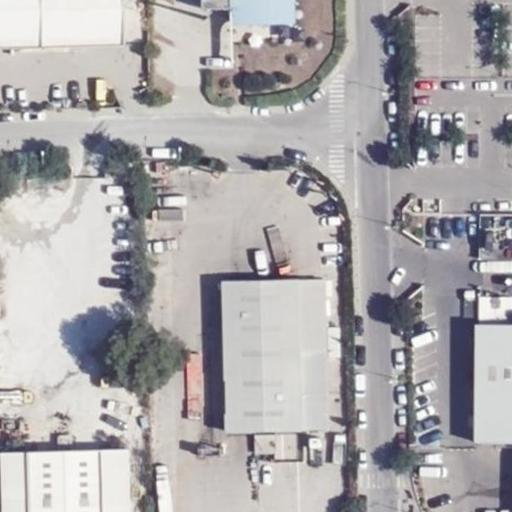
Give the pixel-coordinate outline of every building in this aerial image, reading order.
[(127,46),(125,0),(0,0),(0,50),(68,48),(127,46)] [(204,0),(204,6),(234,6),(234,25),(298,24),(297,0),(204,0)] [(226,434),(328,433),(327,357),(326,279),(297,279),(223,281),(226,434)] [(511,325),(477,325),(476,442),(511,442),(511,325)] [(125,511),(123,454),(0,458),(1,511),(125,511)]
